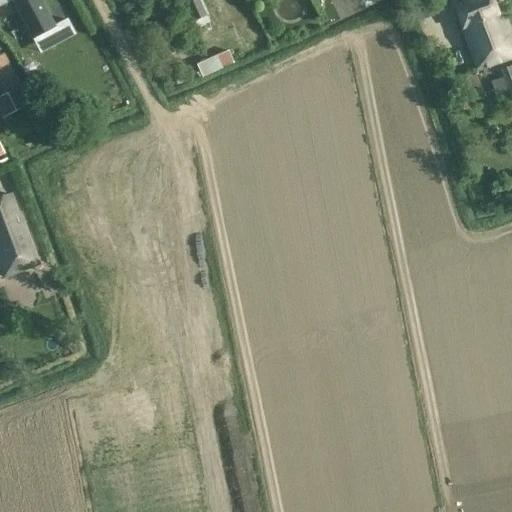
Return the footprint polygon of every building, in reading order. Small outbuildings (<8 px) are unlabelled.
[(12,0),(32,38),(53,27),(55,27),(53,23),(46,9),(40,0),(12,0)] [(196,0),(186,5),(194,22),(206,16),(198,0),(196,0)] [(464,41),(476,72),(511,60),(511,36),(503,13),(498,15),(492,0),(473,0),(453,8),(462,29),(466,41),(464,41)] [(228,51),(196,65),(201,77),(233,63),(228,51)] [(3,55),(0,56),(0,113),(2,117),(28,104),(3,55)] [(511,66),(500,70),(511,102),(511,66)] [(45,137),(53,133),(43,111),(35,115),(45,137)] [(0,266),(4,277),(38,265),(19,213),(17,214),(10,195),(0,198),(0,266)]
